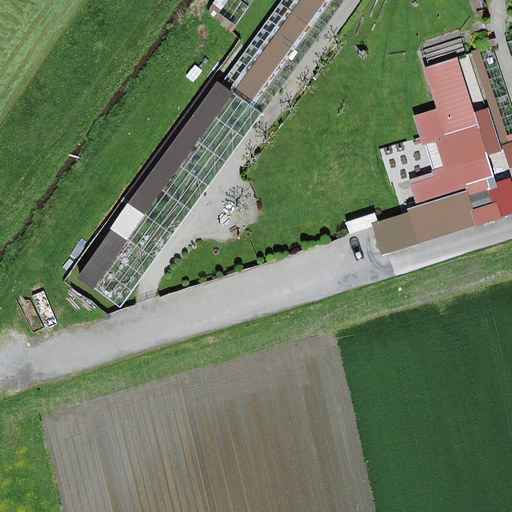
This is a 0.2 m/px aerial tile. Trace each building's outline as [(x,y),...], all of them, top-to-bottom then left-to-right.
[(289,0),(229,83),(260,105),(336,0),(289,0)] [(511,145),(482,51),(431,67),(452,133),(439,137),(449,171),(511,151),(511,145)] [(237,94),(218,81),(174,142),(194,156),(237,94)] [(187,168),(170,156),(118,230),(134,242),(187,168)] [(511,184),(497,190),(507,218),(511,216),(511,184)] [(470,197),(380,225),(389,255),(480,226),(470,197)]
